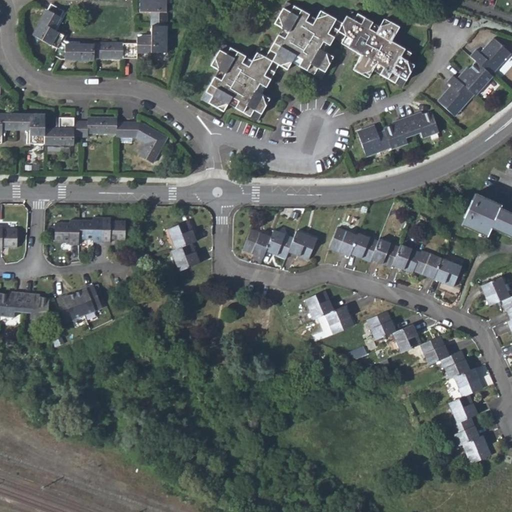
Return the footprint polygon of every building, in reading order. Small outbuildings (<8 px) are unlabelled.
[(139,0),(139,12),(151,12),(150,38),(136,38),(136,43),(93,43),(93,45),(65,45),(60,42),(64,36),(54,30),(63,12),(50,5),(33,35),(56,49),(53,55),(61,60),(94,60),(94,58),(136,58),(136,52),(165,53),(166,0),(139,0)] [(210,66),(218,70),(224,74),(220,80),(214,77),(201,100),(223,111),(227,104),(231,97),(238,101),(235,108),(257,120),(269,99),(262,94),(255,91),(259,84),(266,87),(278,65),(287,69),(291,61),(295,56),(301,59),(298,65),(321,78),(333,57),(325,52),(319,49),(322,42),(329,46),(335,35),(337,31),(345,35),(354,20),(346,16),(342,24),(320,11),(315,19),(312,24),(305,20),(308,15),(308,14),(286,2),(274,23),(282,28),(288,31),(284,38),(278,35),(265,57),(256,53),(252,60),(248,67),(242,63),(245,56),(222,44),(210,66)] [(341,44),(347,47),(352,39),(355,40),(359,34),(356,32),(364,17),(357,14),(354,20),(345,35),(341,44)] [(305,20),(312,24),(315,19),(308,15),(305,20)] [(373,22),(364,17),(356,32),(359,34),(355,40),(352,39),(347,47),(361,55),(352,69),(362,74),(362,73),(372,71),(376,64),(383,68),(379,74),(401,87),(414,65),(406,61),(400,57),(404,49),(391,41),(399,27),(390,22),(379,26),(375,32),(369,29),(373,22)] [(278,35),(284,38),(288,31),(282,28),(278,35)] [(420,48),(426,37),(414,30),(408,41),(420,48)] [(493,38),(479,53),(476,50),(470,56),(476,61),(470,68),(464,74),(462,72),(456,78),(453,76),(447,82),(450,85),(436,100),(453,115),(473,94),(474,95),(492,76),(491,74),(510,54),(493,38)] [(319,49),(325,52),(329,46),(322,42),(319,49)] [(400,57),(406,61),(411,53),(404,49),(400,57)] [(242,63),(248,67),(252,60),(245,56),(242,63)] [(291,61),(298,65),(301,59),(295,56),(291,61)] [(372,71),(379,74),(383,68),(376,64),(372,71)] [(214,77),(220,80),(224,74),(218,70),(214,77)] [(255,91),(262,94),(266,87),(259,84),(255,91)] [(227,104),(235,108),(238,101),(231,97),(227,104)] [(373,124),(355,131),(365,156),(390,147),(390,149),(406,143),(404,139),(419,133),(421,138),(438,132),(430,111),(423,114),(415,117),(413,114),(397,120),(398,122),(391,125),(383,128),(383,130),(376,133),(373,124)] [(0,143),(1,143),(2,130),(29,130),(29,144),(73,145),(74,137),(88,136),(87,134),(115,134),(115,137),(136,137),(145,143),(139,156),(152,163),(166,137),(140,123),(117,122),(116,118),(87,118),(87,122),(74,122),(74,117),(59,117),(59,129),(44,129),(45,115),(0,114),(0,143)] [(475,194),(461,224),(486,235),(491,226),(511,235),(511,214),(499,208),(500,206),(475,194)] [(70,223),(55,223),(55,242),(69,242),(69,245),(78,246),(78,239),(93,239),(93,242),(110,242),(110,240),(124,240),(125,221),(110,221),(110,218),(93,218),(93,221),(70,220),(70,223)] [(188,222),(167,229),(175,249),(171,251),(178,271),(199,263),(192,243),(196,241),(188,222)] [(0,249),(2,250),(2,247),(16,248),(17,229),(2,228),(2,226),(0,225),(0,249)] [(337,227),(329,248),(349,257),(350,254),(369,262),(370,260),(391,268),(392,265),(412,273),(412,271),(453,287),(461,266),(421,250),(420,253),(400,245),(399,247),(379,239),(378,241),(358,233),(357,235),(337,227)] [(250,229),(242,250),(262,258),(265,251),(285,259),(287,252),(307,260),(316,239),(295,231),(293,238),(273,230),(270,237),(250,229)] [(480,285),(488,305),(501,300),(510,320),(506,322),(511,335),(511,342),(511,343),(511,344),(511,295),(510,296),(501,276),(480,285)] [(101,307),(92,284),(81,288),(82,289),(74,293),(82,315),(101,307)] [(304,300),(312,319),(324,315),(332,335),(353,326),(345,306),(333,310),(325,291),(304,300)] [(0,316),(13,317),(13,311),(30,313),(30,318),(47,320),(49,299),(40,298),(33,297),(33,294),(16,293),(15,296),(8,296),(0,294),(0,316)] [(65,322),(82,315),(74,293),(67,296),(67,294),(56,299),(65,322)] [(387,311),(367,320),(375,340),(392,333),(400,353),(419,345),(428,365),(440,360),(448,380),(453,378),(461,397),(448,403),(456,423),(449,426),(458,446),(461,444),(470,464),(491,455),(482,436),(479,437),(470,417),(477,414),(469,394),(482,389),(474,369),(469,371),(461,351),(449,356),(440,336),(421,344),(412,324),(395,332),(387,311)]
